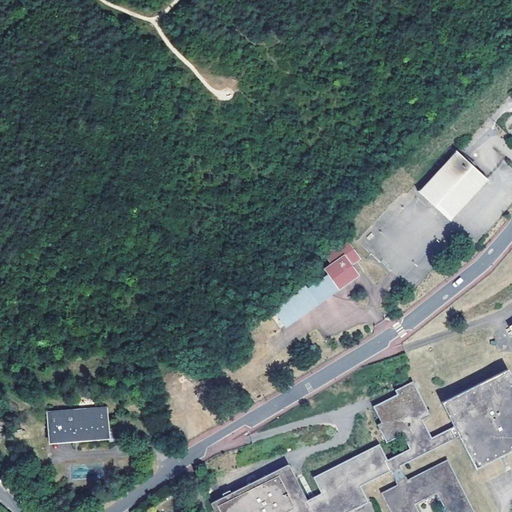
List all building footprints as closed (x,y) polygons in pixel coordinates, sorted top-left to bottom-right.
[(486,178),(457,151),(419,191),(448,218),(486,178)] [(273,308),(285,325),(356,275),(348,263),(353,259),(344,247),(341,241),(325,252),(333,263),(324,268),(328,275),(307,290),(304,286),(273,308)] [(353,249),(349,243),(344,247),(353,259),(354,258),(354,254),(351,250),(353,249)] [(321,493),(307,500),(289,464),(211,503),(215,511),(346,511),(367,501),(359,486),(391,470),(398,485),(381,493),(391,511),(473,511),(447,460),(407,480),(400,465),(458,436),(474,468),(511,448),(511,324),(509,326),(511,330),(511,378),(507,369),(442,403),(454,426),(431,438),(421,419),(429,415),(412,381),(395,390),(397,394),(373,406),(381,423),(377,424),(386,441),(402,433),(410,449),(387,460),(379,444),(313,477),(321,493)] [(228,379),(249,367),(241,353),(220,364),(228,379)] [(110,439),(107,406),(47,411),(50,444),(110,439)]
